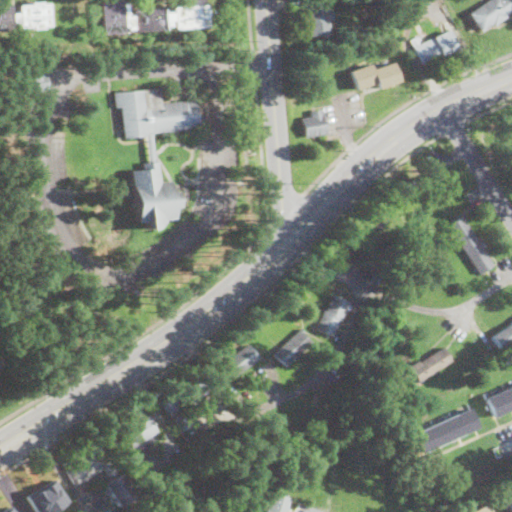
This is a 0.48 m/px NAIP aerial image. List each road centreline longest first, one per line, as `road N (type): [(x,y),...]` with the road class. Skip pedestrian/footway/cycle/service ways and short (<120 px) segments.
road 1 (primary): [(0,450),(206,316),(293,237)]
road 2 (primary): [(293,237),(404,132),(511,76)]
road 3 (residential): [(266,0),(293,237)]
road 4 (residential): [(441,109),(511,216)]
